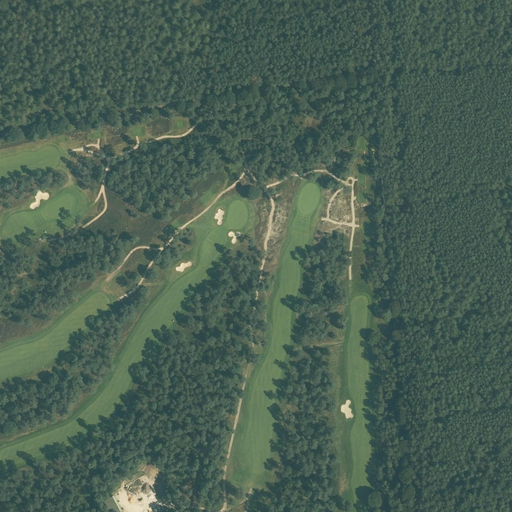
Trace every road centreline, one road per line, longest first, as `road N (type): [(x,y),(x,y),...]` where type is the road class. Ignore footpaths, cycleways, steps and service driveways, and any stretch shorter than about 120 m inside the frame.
road 1 (track): [(222,511),(261,264),(253,202),(241,192),(218,194),(166,246),(139,247),(108,278)]
road 2 (track): [(0,134),(201,99)]
road 3 (track): [(201,99),(374,72)]
road 4 (track): [(511,310),(392,328)]
